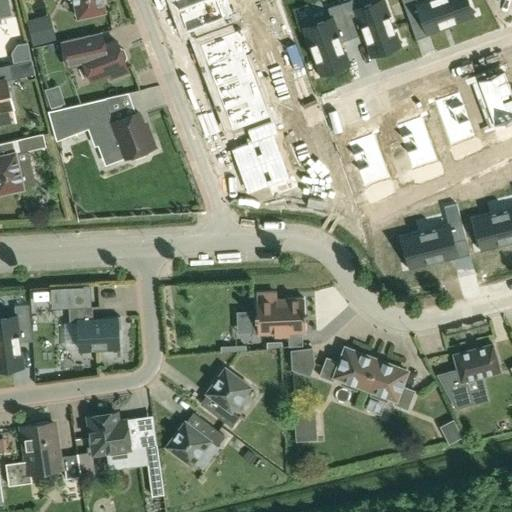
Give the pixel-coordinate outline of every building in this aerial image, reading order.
[(0,0),(0,16),(10,14),(7,0),(0,0)] [(73,0),(78,18),(105,12),(102,0),(73,0)] [(174,0),(178,8),(199,0),(174,0)] [(199,0),(178,8),(186,31),(206,23),(211,34),(237,24),(232,12),(223,15),(217,0),(199,0)] [(351,1),(339,5),(348,31),(361,26),(365,38),(371,55),(397,45),(381,0),(355,10),(351,1)] [(414,0),(401,0),(410,26),(422,21),(425,31),(454,21),(471,15),(465,0),(429,0),(416,5),(414,0)] [(330,18),(304,28),(320,73),(347,64),(340,46),(336,35),(348,31),(339,5),(327,10),(330,18)] [(26,19),(31,42),(54,38),(49,14),(26,19)] [(237,29),(199,43),(207,66),(245,51),(237,29)] [(90,81),(126,68),(124,62),(126,57),(124,50),(118,47),(116,42),(104,45),(101,32),(61,41),(67,67),(84,63),(90,81)] [(245,51),(207,66),(215,87),(253,73),(254,73),(263,70),(254,47),(245,51)] [(30,61),(7,66),(10,81),(34,75),(30,61)] [(503,71),(477,81),(493,126),(511,118),(511,91),(511,92),(503,71)] [(253,73),(215,87),(223,108),(261,94),(254,73),(253,73)] [(0,81),(0,109),(12,107),(6,80),(0,81)] [(59,85),(46,88),(49,106),(63,103),(59,85)] [(459,92),(433,101),(450,146),(476,137),(479,146),(492,142),(479,108),(467,113),(459,92)] [(261,94),(223,108),(232,130),(270,116),(261,94)] [(103,98),(48,111),(56,139),(89,127),(95,144),(117,136),(125,158),(131,156),(136,158),(144,155),(146,150),(152,148),(151,147),(143,125),(138,112),(135,113),(112,122),(103,98)] [(402,147),(390,151),(402,185),(414,181),(410,171),(437,162),(420,117),(394,126),(402,147)] [(249,142),(230,149),(239,171),(285,154),(273,120),(245,130),(249,142)] [(354,163),(342,167),(354,201),(366,197),(363,187),(389,178),(373,133),(347,142),(354,163)] [(17,140),(19,152),(45,146),(43,134),(17,140)] [(15,153),(0,155),(0,194),(23,189),(15,153)] [(285,154),(239,171),(247,194),(268,186),(274,203),(300,193),(285,154)] [(511,211),(471,222),(478,249),(495,245),(511,240),(511,211)] [(447,228),(401,240),(408,267),(424,263),(454,255),(452,245),(464,242),(457,216),(445,219),(447,228)] [(256,317),(251,317),(252,334),(305,332),(304,298),(275,299),(275,293),(256,294),(257,300),(255,300),(256,317)] [(15,317),(0,318),(0,367),(21,365),(20,356),(19,344),(32,342),(30,305),(14,307),(15,317)] [(121,328),(120,317),(106,317),(106,320),(92,321),(92,307),(69,308),(70,322),(78,322),(79,349),(119,347),(118,328),(121,328)] [(500,371),(492,344),(453,354),(457,370),(438,375),(455,408),(472,403),(466,381),(500,371)] [(396,400),(407,371),(345,347),(334,377),(342,379),(340,384),(356,390),(358,386),(372,391),(370,396),(387,402),(388,397),(396,400)] [(292,366),(313,363),(312,348),(291,351),(292,366)] [(250,387),(225,368),(206,393),(207,394),(200,403),(231,427),(239,417),(231,412),(250,387)] [(315,439),(314,411),(294,412),(296,440),(315,439)] [(88,417),(94,454),(140,446),(136,419),(117,421),(116,413),(88,417)] [(185,422),(166,446),(191,465),(210,440),(217,446),(224,436),(193,413),(186,422),(185,422)] [(453,419),(439,426),(449,444),(462,436),(453,419)] [(59,469),(58,458),(53,422),(22,426),(27,461),(5,464),(8,486),(31,482),(30,473),(59,469)] [(248,450),(242,458),(250,464),(256,456),(248,450)] [(66,479),(80,477),(77,454),(63,456),(66,479)] [(148,469),(152,495),(163,494),(159,467),(148,469)]
